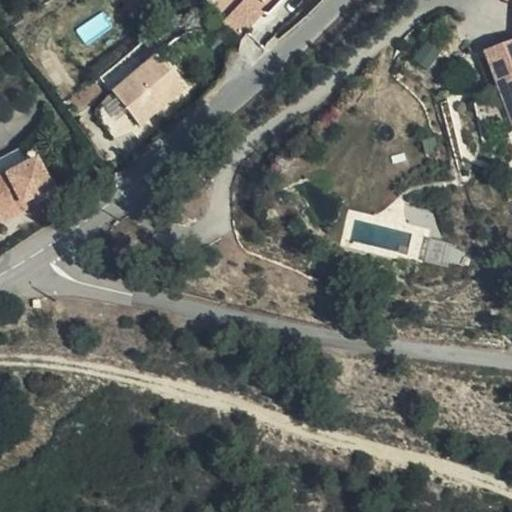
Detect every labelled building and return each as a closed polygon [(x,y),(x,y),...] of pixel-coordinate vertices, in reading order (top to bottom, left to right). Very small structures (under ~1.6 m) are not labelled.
[(431,69),(443,49),(426,39),(414,59),(431,69)] [(511,130),(511,40),(477,55),(507,132),(511,130)] [(182,93),(157,58),(109,93),(136,129),(182,93)] [(0,155),(0,188),(4,196),(38,178),(58,168),(42,138),(12,153),(11,149),(0,155)] [(38,178),(4,196),(8,203),(41,185),(38,178)]
